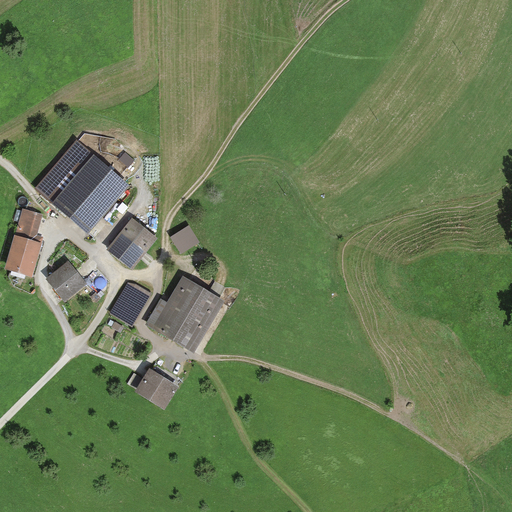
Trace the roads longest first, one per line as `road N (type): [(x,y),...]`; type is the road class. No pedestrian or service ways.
road 1 (track): [(346,0),(302,42),(173,211),(159,266),(115,278)]
road 2 (track): [(201,357),(289,372),(409,425)]
road 3 (unknown): [(63,225),(43,270),(79,345)]
